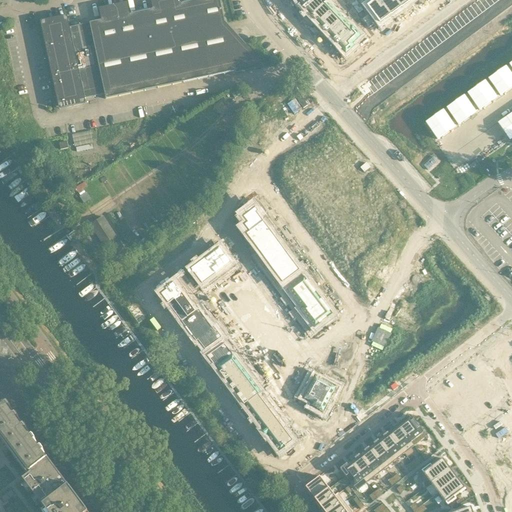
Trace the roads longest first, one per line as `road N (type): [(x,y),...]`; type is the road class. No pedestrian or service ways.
road 1 (residential): [(247,156),(214,221),(132,285),(284,488)]
road 2 (unclassified): [(273,74),(49,122),(41,116),(18,10)]
road 3 (unknown): [(182,511),(0,268)]
road 4 (secondary): [(152,511),(0,307)]
road 5 (secondary): [(6,340),(138,511)]
road 6 (residential): [(373,331),(247,156)]
road 7 (residential): [(100,511),(0,378)]
road 8 (unclassified): [(440,219),(330,96)]
road 9 (residential): [(344,86),(459,0)]
road 10 (residential): [(325,455),(373,331)]
road 11 (residential): [(373,331),(419,237),(440,219)]
road 12 (residential): [(489,489),(416,385)]
road 13 (residential): [(511,311),(416,385)]
